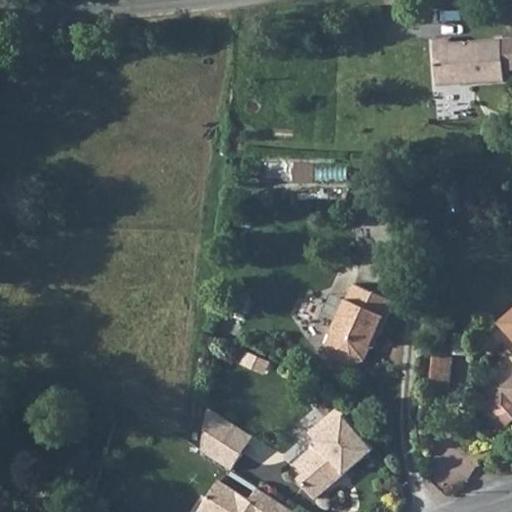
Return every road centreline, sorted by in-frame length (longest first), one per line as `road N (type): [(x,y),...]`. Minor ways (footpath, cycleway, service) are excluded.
road 1 (unknown): [(441,511),(391,246)]
road 2 (residential): [(164,0),(0,17)]
